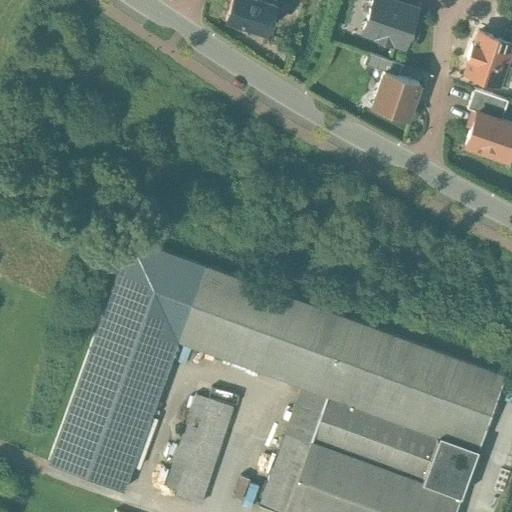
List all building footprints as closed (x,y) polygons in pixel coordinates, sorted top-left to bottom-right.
[(275,4),(264,0),(230,0),(225,16),(267,30),(275,4)] [(393,0),(371,0),(362,28),(378,33),(377,36),(389,41),(390,38),(404,42),(416,8),(393,0)] [(511,28),(504,26),(500,37),(511,41),(511,40),(511,28)] [(500,37),(478,29),(473,42),(471,42),(466,56),(469,57),(464,70),(498,81),(511,41),(500,37)] [(401,62),(367,50),(363,61),(383,68),(397,73),(401,62)] [(397,73),(383,68),(371,103),(406,115),(418,80),(397,73)] [(507,97),(473,86),(466,105),(476,109),(476,108),(500,116),(507,97)] [(511,120),(500,116),(476,108),(476,109),(464,142),(506,156),(511,138),(511,120)] [(129,236),(47,462),(123,490),(177,339),(300,385),(326,394),(309,441),(290,433),(290,434),(281,458),(263,507),(276,511),(453,511),(504,374),(129,236)] [(326,394),(300,385),(284,432),(290,434),(290,433),(309,441),(326,394)] [(195,393),(173,463),(185,467),(208,397),(195,393)] [(208,397),(185,467),(173,463),(170,471),(165,485),(177,489),(175,496),(199,504),(199,503),(232,405),(208,397)]
